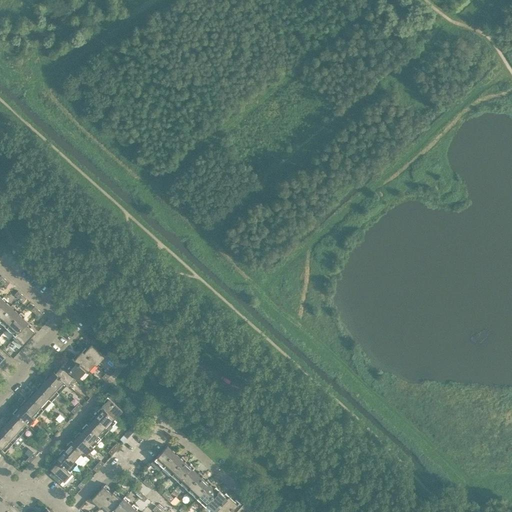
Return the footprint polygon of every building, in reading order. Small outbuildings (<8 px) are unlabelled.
[(5,279),(1,283),(6,287),(9,283),(5,279)] [(26,299),(21,294),(18,298),(23,302),(26,299)] [(4,297),(2,298),(3,299),(0,301),(0,318),(11,307),(11,306),(7,303),(8,301),(4,297)] [(12,304),(11,306),(11,307),(0,318),(0,321),(7,328),(19,314),(15,310),(17,309),(12,304)] [(21,312),(19,314),(7,328),(15,335),(15,336),(28,322),(23,318),(25,316),(21,312)] [(32,326),(28,322),(15,336),(15,335),(13,337),(22,345),(35,332),(30,328),(32,326)] [(86,347),(82,351),(96,364),(95,364),(97,366),(105,357),(92,344),(87,349),(86,347)] [(76,354),(72,358),(86,371),(87,373),(95,364),(96,364),(82,351),(78,356),(76,354)] [(67,361),(63,365),(77,377),(76,378),(78,380),(86,371),(72,358),(68,363),(67,361)] [(57,368),(53,372),(67,384),(67,385),(68,386),(76,378),(77,377),(63,365),(59,369),(57,368)] [(110,369),(105,374),(109,377),(113,372),(110,369)] [(44,379),(45,381),(46,380),(59,393),(67,385),(67,384),(53,372),(49,376),(48,375),(44,379)] [(36,387),(38,389),(52,401),(59,393),(46,380),(45,381),(42,385),(40,383),(36,387)] [(94,386),(90,390),(93,394),(98,389),(94,386)] [(28,396),(30,398),(30,397),(44,409),(52,401),(38,389),(34,393),(32,391),(28,396)] [(20,404),(22,406),(23,405),(36,418),(44,409),(30,397),(30,398),(26,401),(25,400),(20,404)] [(105,403),(101,407),(115,419),(123,411),(107,397),(104,401),(105,403)] [(13,413),(14,414),(15,414),(29,426),(36,418),(23,405),(22,406),(19,410),(17,408),(13,413)] [(100,413),(96,416),(95,417),(109,429),(117,421),(115,419),(101,407),(98,411),(100,413)] [(5,421),(7,423),(7,422),(21,435),(29,426),(15,414),(14,414),(11,418),(9,416),(5,421)] [(92,421),(88,425),(101,438),(109,429),(95,417),(96,416),(94,415),(90,419),(92,421)] [(0,426),(0,430),(13,443),(21,435),(7,422),(7,423),(3,426),(1,425),(0,426)] [(84,429),(81,433),(80,434),(94,446),(101,438),(88,425),(87,423),(82,428),(84,429)] [(0,446),(5,452),(13,443),(0,430),(0,446)] [(124,435),(127,438),(132,434),(128,430),(124,435)] [(76,438),(73,442),(72,442),(86,455),(94,446),(80,434),(81,433),(79,432),(75,436),(76,438)] [(69,446),(65,450),(78,463),(86,455),(72,442),(73,442),(71,440),(67,445),(69,446)] [(155,459),(164,467),(176,454),(177,454),(178,453),(174,448),(172,450),(167,446),(155,459)] [(61,454),(57,459),(71,472),(71,471),(78,463),(65,450),(63,448),(59,453),(61,454)] [(180,458),(177,454),(176,454),(164,467),(172,475),(184,461),(185,462),(187,460),(182,456),(180,458)] [(73,473),(71,471),(71,472),(57,459),(53,463),(55,465),(51,469),(64,482),(73,473)] [(189,465),(185,462),(184,461),(172,475),(180,483),(193,469),(193,470),(195,468),(190,464),(189,465)] [(197,473),(193,470),(193,469),(180,483),(189,491),(201,477),(202,477),(203,476),(199,471),(197,473)] [(206,481),(202,477),(201,477),(189,491),(197,498),(210,485),(212,483),(207,479),(206,481)] [(85,484),(82,481),(77,486),(81,489),(85,484)] [(100,508),(102,506),(101,506),(112,494),(112,493),(108,490),(110,488),(105,484),(91,500),(100,508)] [(214,489),(210,485),(197,498),(206,507),(208,505),(207,504),(220,491),(216,487),(214,489)] [(115,490),(112,493),(112,494),(101,506),(102,506),(108,511),(111,511),(112,511),(122,500),(122,499),(118,496),(120,494),(115,490)] [(224,495),(220,491),(207,504),(208,505),(215,511),(216,511),(218,511),(217,510),(230,497),(226,493),(224,495)] [(143,494),(139,497),(144,502),(147,498),(143,494)] [(125,496),(122,499),(122,500),(112,511),(111,511),(126,511),(132,506),(132,505),(128,502),(130,500),(125,496)] [(234,501),(230,497),(217,510),(218,511),(219,511),(231,511),(240,503),(236,499),(234,501)]
